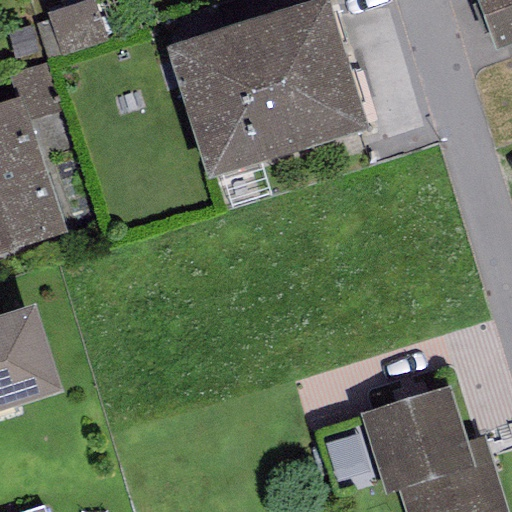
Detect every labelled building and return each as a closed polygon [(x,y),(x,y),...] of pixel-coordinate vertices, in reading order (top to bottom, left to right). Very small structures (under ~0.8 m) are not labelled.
[(96,0),(56,10),(66,49),(113,37),(103,0),(96,0)] [(326,0),(316,0),(165,48),(207,181),(367,131),(326,0)] [(511,0),(476,0),(495,50),(511,43),(511,0)] [(24,98),(0,105),(0,256),(66,236),(24,98)] [(35,304),(0,314),(0,410),(63,390),(35,304)] [(448,386),(359,414),(385,495),(397,491),(403,511),(506,511),(483,439),(467,444),(448,386)]
